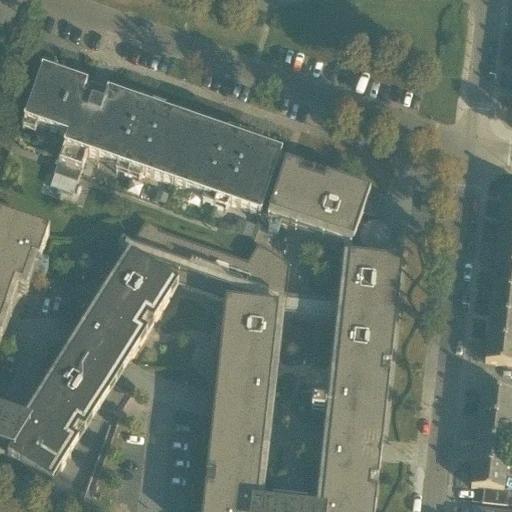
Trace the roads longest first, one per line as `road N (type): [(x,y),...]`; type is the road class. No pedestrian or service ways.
road 1 (residential): [(476,155),(350,120),(37,0)]
road 2 (residential): [(432,511),(476,155)]
road 3 (residential): [(476,155),(497,0)]
